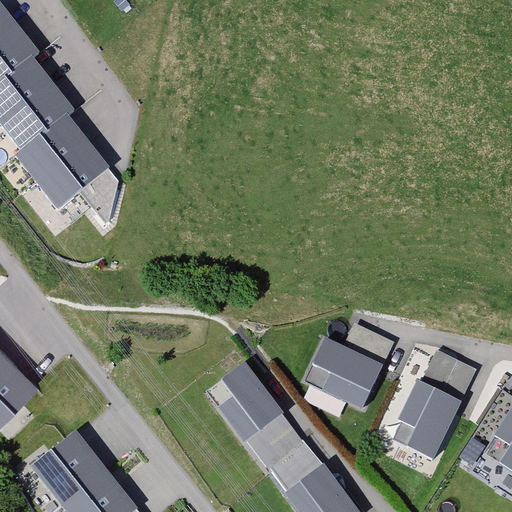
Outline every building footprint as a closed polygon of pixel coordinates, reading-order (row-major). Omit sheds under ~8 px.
[(0,18),(0,148),(4,152),(0,155),(0,184),(44,235),(106,181),(58,125),(68,120),(22,68),(34,58),(0,18)] [(370,367),(309,338),(299,360),(315,367),(306,386),(351,407),(370,367)] [(0,354),(0,420),(33,390),(0,354)] [(219,389),(202,401),(235,446),(273,419),(228,358),(207,373),(219,389)] [(403,373),(382,416),(397,424),(388,443),(421,459),(451,397),(403,373)] [(511,401),(501,395),(480,429),(496,439),(482,462),(511,479),(511,477),(511,401)] [(121,511),(61,438),(18,473),(49,511),(121,511)] [(301,443),(272,468),(287,485),(316,460),(301,443)] [(340,511),(310,473),(276,499),(285,511),(340,511)]
